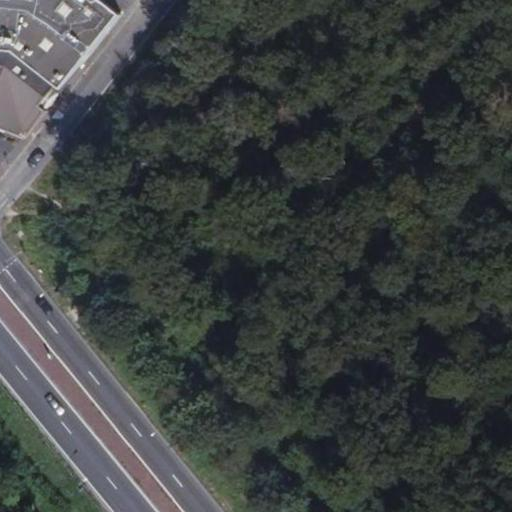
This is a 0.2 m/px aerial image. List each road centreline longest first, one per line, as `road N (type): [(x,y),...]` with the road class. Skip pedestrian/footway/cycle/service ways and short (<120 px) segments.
road 1 (primary): [(197,511),(0,268)]
road 2 (residential): [(168,0),(0,200)]
road 3 (primary): [(0,346),(136,511)]
